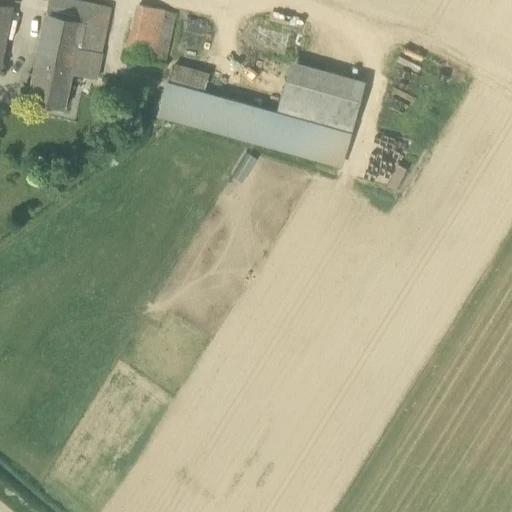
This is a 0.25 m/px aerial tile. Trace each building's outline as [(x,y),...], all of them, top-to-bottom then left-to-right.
[(111,8),(74,0),(49,0),(27,100),(65,108),(73,73),(96,78),(111,8)] [(0,3),(0,69),(14,6),(0,3)] [(125,54),(166,63),(176,11),(135,3),(125,54)] [(252,50),(283,56),(287,36),(256,30),(252,50)] [(175,62),(158,116),(342,168),(352,132),(349,131),(364,80),(290,61),(276,111),(204,91),(210,72),(175,62)]
